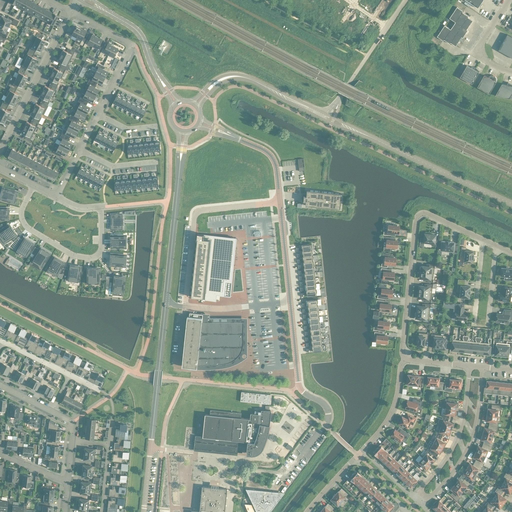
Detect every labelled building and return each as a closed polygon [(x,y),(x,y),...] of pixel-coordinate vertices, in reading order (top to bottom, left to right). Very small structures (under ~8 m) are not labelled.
[(18,9),(22,0),(16,0),(14,5),(14,6),(14,5),(17,6),(16,8),(18,9)] [(26,0),(22,0),(18,9),(19,7),(24,10),(28,1),(26,0)] [(483,0),(465,0),(478,8),(483,0)] [(28,1),(24,10),(28,12),(33,3),(28,1)] [(33,16),(38,6),(33,3),(28,12),(33,14),(32,16),(33,16)] [(38,6),(33,16),(37,18),(43,8),(38,6)] [(462,12),(463,11),(457,7),(449,18),(455,22),(450,29),(444,25),(437,37),(443,41),(443,40),(449,44),(450,43),(455,46),(461,37),(462,38),(464,36),(467,30),(466,30),(472,22),(472,21),(468,18),(467,17),(468,16),(462,12)] [(43,8),(37,18),(38,18),(38,17),(43,20),(47,11),(43,8)] [(47,23),(52,14),(47,11),(43,20),(47,22),(47,23)] [(52,14),(47,23),(52,26),(57,16),(52,14)] [(1,16),(0,18),(0,23),(8,27),(9,23),(16,27),(19,21),(8,16),(7,19),(1,16)] [(6,31),(8,27),(0,23),(0,30),(1,31),(0,32),(0,34),(6,38),(8,32),(6,31)] [(77,38),(81,29),(76,26),(76,27),(75,27),(73,30),(74,30),(72,35),(77,38)] [(81,29),(77,38),(82,40),(79,45),(82,46),(85,40),(83,39),(86,31),(87,30),(84,29),(83,30),(81,29)] [(37,33),(33,42),(42,46),(43,45),(44,45),(45,42),(44,42),(45,41),(41,39),(43,36),(37,33)] [(88,44),(93,46),(97,37),(95,36),(96,35),(93,34),(92,35),(88,42),(86,41),(83,47),(86,48),(88,44)] [(511,37),(507,34),(498,50),(511,58),(511,37)] [(97,37),(93,46),(98,49),(95,53),(98,54),(101,49),(98,47),(102,40),(102,39),(100,37),(99,38),(97,37)] [(28,51),(34,54),(36,50),(39,52),(40,52),(40,51),(41,52),(42,49),(41,48),(42,46),(33,42),(32,42),(33,42),(28,51)] [(104,52),(109,55),(113,46),(111,45),(111,44),(109,43),(108,44),(108,43),(104,51),(102,49),(99,55),(102,57),(104,52)] [(113,46),(109,55),(111,56),(110,58),(112,60),(116,52),(117,53),(119,50),(118,49),(118,48),(113,46)] [(63,50),(62,52),(61,52),(59,55),(70,61),(75,52),(71,50),(69,49),(67,52),(63,50)] [(22,59),(33,64),(34,63),(35,64),(36,60),(35,60),(36,59),(32,57),(34,54),(28,51),(26,54),(24,59),(22,59)] [(70,61),(59,55),(58,59),(57,61),(62,63),(60,67),(66,69),(66,70),(67,70),(69,67),(67,66),(70,61)] [(19,69),(25,72),(27,68),(30,70),(31,70),(30,70),(31,69),(32,69),(33,66),(32,66),(33,64),(22,59),(20,65),(21,65),(19,69)] [(95,73),(105,78),(108,72),(104,70),(105,67),(103,66),(97,63),(96,66),(98,67),(95,73)] [(460,77),(472,84),(478,72),(479,71),(476,68),(471,67),(471,68),(466,65),(460,77)] [(50,73),(61,79),(66,69),(60,67),(58,70),(57,70),(54,68),(53,70),(52,70),(50,73)] [(13,77),(24,82),(25,80),(26,81),(27,78),(26,78),(27,77),(23,75),(25,72),(19,69),(17,72),(18,73),(16,78),(13,77)] [(61,79),(50,73),(49,77),(48,79),(52,81),(53,81),(51,85),(56,87),(58,84),(57,83),(60,78),(61,79)] [(88,81),(95,84),(96,81),(102,84),(105,78),(95,73),(93,77),(91,76),(88,81)] [(477,87),(489,94),(496,82),(496,81),(496,78),(495,76),(493,75),(490,75),(488,76),(488,77),(484,75),(477,87)] [(24,82),(13,77),(11,82),(10,82),(8,86),(10,87),(16,89),(18,86),(21,88),(22,88),(21,88),(22,87),(23,87),(24,85),(23,84),(24,82)] [(86,91),(96,96),(99,90),(93,87),(95,84),(88,81),(86,86),(88,87),(86,91)] [(511,84),(508,82),(506,85),(502,84),(495,96),(511,99),(511,84)] [(41,91),(52,96),(54,91),(55,91),(56,87),(51,85),(49,88),(45,86),(44,86),(45,86),(44,88),(43,87),(41,91)] [(14,93),(16,89),(10,87),(8,90),(5,96),(15,100),(16,98),(17,99),(18,96),(17,96),(18,95),(14,93)] [(49,101),(52,96),(41,91),(39,94),(40,95),(39,97),(44,99),(42,103),(48,106),(48,105),(49,102),(49,101)] [(96,96),(86,91),(84,95),(82,94),(79,99),(86,102),(87,99),(93,102),(96,96)] [(122,98),(117,95),(111,106),(112,106),(113,103),(117,105),(116,108),(122,98)] [(15,100),(5,96),(6,96),(4,101),(3,101),(1,105),(7,108),(9,104),(12,106),(13,106),(12,106),(13,105),(14,105),(15,103),(14,102),(15,100)] [(121,111),(127,100),(122,98),(116,108),(117,108),(118,106),(122,108),(121,110),(121,111)] [(86,102),(79,99),(77,104),(79,105),(77,109),(87,114),(90,108),(84,105),(86,102)] [(127,110),(132,102),(127,100),(121,111),(123,108),(127,110),(126,113),(127,110)] [(132,113),(136,105),(132,102),(127,110),(126,113),(128,111),(132,113),(131,115),(131,116),(132,113)] [(35,104),(36,104),(35,106),(34,105),(32,109),(44,115),(48,106),(42,103),(40,106),(36,104),(35,104)] [(0,115),(6,118),(7,116),(8,117),(9,114),(8,114),(9,113),(5,111),(7,108),(1,105),(0,106),(0,115)] [(137,115),(141,107),(136,105),(132,113),(131,116),(133,113),(137,115),(135,118),(136,118),(137,115)] [(141,121),(146,110),(141,107),(137,115),(136,118),(137,115),(142,117),(140,120),(141,121)] [(30,112),(31,113),(30,115),(30,114),(30,115),(34,117),(33,120),(38,123),(41,117),(40,117),(41,114),(44,115),(32,109),(30,112)] [(70,117),(77,120),(78,117),(84,120),(87,114),(77,109),(75,113),(73,112),(70,117)] [(77,120),(70,117),(68,122),(70,123),(68,127),(78,132),(81,126),(75,123),(77,120)] [(23,127),(34,132),(38,123),(33,120),(31,124),(27,122),(26,122),(27,122),(26,124),(25,123),(23,127)] [(34,132),(23,127),(21,130),(22,131),(21,133),(21,132),(21,133),(25,135),(24,138),(29,141),(31,138),(34,132)] [(78,132),(68,127),(66,131),(64,130),(61,135),(68,138),(69,135),(75,138),(78,132)] [(103,135),(98,132),(93,143),(95,141),(99,143),(98,145),(98,146),(99,143),(103,135)] [(68,138),(61,135),(58,140),(61,141),(59,145),(69,150),(72,144),(66,141),(68,138)] [(104,145),(108,137),(103,135),(99,143),(98,146),(103,148),(104,145)] [(109,148),(113,140),(108,137),(104,145),(103,148),(104,146),(109,148),(107,150),(109,148)] [(112,153),(118,142),(113,140),(109,148),(107,150),(108,151),(109,148),(114,150),(112,153)] [(69,150),(59,145),(57,149),(55,148),(52,153),(59,156),(60,153),(66,156),(69,150)] [(202,187),(202,188),(210,189),(210,191),(214,192),(214,189),(213,189),(215,162),(257,176),(257,177),(256,177),(259,178),(260,174),(258,174),(261,166),(210,149),(206,148),(206,150),(205,155),(205,156),(205,157),(205,159),(205,162),(204,167),(204,169),(203,174),(204,174),(203,176),(203,182),(203,184),(202,184),(202,185),(202,187)] [(17,152),(12,149),(8,157),(13,160),(17,152)] [(22,155),(17,152),(13,160),(18,163),(22,155)] [(27,157),(22,155),(18,163),(23,165),(27,157)] [(32,160),(27,157),(23,165),(28,168),(32,160)] [(34,170),(38,162),(32,160),(28,168),(34,170)] [(43,165),(38,162),(34,170),(39,173),(43,165)] [(48,168),(43,165),(39,173),(44,175),(48,168)] [(53,170),(48,168),(44,175),(49,178),(53,170)] [(81,178),(85,170),(80,168),(75,178),(76,176),(81,178),(79,181),(80,181),(81,178)] [(53,170),(49,178),(54,181),(58,173),(53,170)] [(86,181),(90,172),(85,170),(81,178),(80,181),(81,178),(86,180),(84,183),(85,183),(86,181)] [(91,183),(95,175),(90,172),(86,181),(85,183),(86,181),(91,183),(89,185),(90,186),(91,183)] [(96,185),(100,177),(95,175),(91,183),(90,186),(91,183),(95,185),(94,188),(96,185)] [(96,185),(94,188),(95,188),(96,186),(100,188),(99,190),(99,191),(105,180),(100,177),(96,185)] [(17,193),(3,189),(0,199),(14,203),(17,193)] [(341,194),(307,190),(306,197),(304,196),(303,201),(302,201),(306,202),(305,206),(340,209),(340,202),(338,202),(338,200),(340,200),(341,194)] [(9,209),(0,208),(0,220),(9,220),(9,209)] [(111,225),(111,229),(121,229),(121,225),(120,225),(120,219),(121,219),(121,215),(111,215),(111,219),(112,219),(112,225),(111,225)] [(9,225),(0,231),(0,236),(4,243),(16,235),(9,225)] [(383,235),(390,236),(391,232),(398,233),(399,226),(398,226),(398,225),(393,225),(393,226),(388,225),(388,227),(387,227),(387,231),(388,231),(388,232),(383,231),(383,235)] [(210,294),(217,295),(219,295),(230,296),(234,257),(236,238),(208,235),(204,235),(197,234),(196,239),(197,239),(197,241),(191,297),(192,297),(203,298),(203,293),(210,294)] [(424,242),(434,243),(434,246),(437,247),(438,240),(435,240),(435,235),(425,234),(424,242)] [(111,236),(111,248),(125,248),(125,236),(111,236)] [(386,245),(386,247),(391,247),(391,248),(395,249),(395,248),(397,248),(397,241),(390,240),(390,237),(383,236),(383,240),(387,240),(387,241),(386,241),(385,245),(386,245)] [(33,244),(24,238),(17,250),(26,255),(33,244)] [(450,242),(446,241),(446,242),(442,241),(441,250),(453,251),(453,253),(456,253),(457,244),(454,243),(454,242),(450,242)] [(472,262),(473,251),(465,250),(466,247),(461,247),(461,255),(464,256),(464,263),(468,264),(468,262),(472,262)] [(49,254),(41,248),(33,260),(42,265),(49,254)] [(111,255),(110,265),(124,266),(125,256),(111,255)] [(381,263),(381,267),(387,267),(388,264),(395,265),(396,258),(394,258),(394,257),(390,256),(390,258),(385,257),(385,259),(384,258),(383,262),(385,262),(384,263),(381,263)] [(63,263),(54,257),(47,270),(57,275),(63,263)] [(421,272),(434,274),(434,265),(428,264),(428,267),(421,266),(420,270),(421,270),(421,272)] [(80,267),(70,265),(68,279),(78,281),(80,267)] [(99,268),(87,268),(87,282),(99,282),(99,268)] [(381,268),(380,278),(387,279),(387,280),(392,281),(392,279),(393,280),(394,273),(387,272),(387,269),(381,268)] [(511,268),(501,268),(500,276),(509,277),(509,280),(511,280),(511,268)] [(434,274),(421,272),(420,274),(419,278),(426,279),(426,282),(433,283),(434,274)] [(124,278),(114,277),(112,291),(123,292),(124,278)] [(465,280),(458,280),(457,287),(461,287),(460,297),(460,299),(464,299),(465,298),(469,298),(470,286),(464,286),(465,280)] [(419,292),(431,293),(432,284),(426,284),(426,287),(419,286),(418,290),(419,290),(419,292)] [(511,295),(511,288),(503,287),(502,293),(499,293),(498,300),(510,302),(510,295),(511,295)] [(392,290),(382,289),(381,295),(377,295),(377,298),(383,299),(383,296),(392,297),(392,290)] [(431,293),(419,292),(418,294),(417,298),(424,299),(424,302),(431,303),(431,293)] [(383,304),(383,301),(376,300),(376,304),(380,304),(380,305),(379,305),(378,309),(380,309),(380,310),(384,311),(384,312),(388,312),(389,311),(390,311),(391,305),(383,304)] [(417,312),(429,313),(430,304),(424,304),(423,307),(416,306),(416,310),(417,310),(417,312)] [(454,319),(466,320),(467,313),(463,312),(464,306),(458,306),(457,312),(455,312),(454,319)] [(511,310),(504,310),(504,315),(496,314),(496,316),(495,315),(495,320),(496,320),(496,322),(500,322),(500,323),(504,324),(504,323),(509,323),(509,319),(511,319),(511,310)] [(429,313),(417,312),(416,314),(415,318),(422,319),(422,322),(428,322),(429,313)] [(202,321),(202,319),(203,314),(189,313),(189,317),(187,317),(182,367),(197,368),(197,366),(198,366),(202,321)] [(388,320),(383,320),(383,321),(378,321),(378,327),(374,327),(373,330),(380,331),(381,328),(388,329),(389,322),(388,322),(388,320)] [(244,344),(244,322),(202,321),(198,366),(202,367),(204,367),(207,367),(209,367),(212,367),(214,366),(217,366),(220,365),(223,365),(226,364),(228,363),(231,362),(234,361),(235,360),(237,359),(238,358),(239,357),(240,355),(241,354),(242,352),(243,350),(243,348),(244,346),(244,344)] [(5,334),(8,336),(6,339),(13,342),(17,335),(12,333),(16,327),(10,324),(5,334)] [(27,339),(23,337),(26,332),(21,329),(15,340),(18,341),(17,344),(23,347),(28,338),(27,339)] [(440,335),(439,348),(441,348),(441,349),(445,349),(445,342),(448,343),(449,336),(444,335),(444,332),(440,331),(440,335)] [(380,336),(380,333),(374,332),(374,335),(377,336),(377,337),(376,337),(375,341),(376,341),(376,342),(381,343),(381,344),(385,344),(385,343),(387,343),(388,337),(380,336)] [(417,337),(417,342),(418,342),(417,346),(418,346),(418,347),(423,347),(423,346),(424,340),(427,340),(428,334),(419,333),(418,338),(417,337)] [(38,344),(34,342),(36,337),(31,334),(26,345),(29,346),(27,349),(34,353),(38,344)] [(437,348),(439,348),(440,335),(431,334),(430,341),(433,341),(433,348),(437,348)] [(484,343),(483,354),(490,354),(491,339),(488,338),(488,342),(489,342),(488,344),(484,343)] [(501,356),(503,343),(499,343),(499,340),(494,340),(493,348),(496,348),(495,355),(501,356)] [(38,344),(34,353),(40,356),(42,353),(45,354),(50,344),(44,341),(41,347),(37,345),(38,344)] [(503,343),(501,356),(508,356),(508,353),(511,353),(511,345),(511,342),(506,341),(506,344),(503,343)] [(48,349),(44,358),(51,361),(52,358),(55,359),(60,349),(55,346),(52,351),(48,349),(49,349),(48,349)] [(59,354),(54,363),(61,366),(62,363),(65,365),(71,354),(65,351),(63,357),(59,355),(59,354)] [(69,359),(65,368),(71,371),(73,368),(76,370),(81,359),(76,357),(73,362),(69,360),(69,359)] [(89,370),(91,365),(86,362),(83,368),(79,366),(75,373),(82,377),(83,374),(86,375),(89,370)] [(10,367),(6,365),(2,373),(7,375),(8,372),(11,373),(15,366),(12,364),(10,367)] [(18,367),(15,366),(11,373),(14,375),(12,378),(17,380),(21,373),(17,370),(18,367)] [(86,375),(89,376),(87,379),(94,383),(96,379),(101,382),(103,376),(98,374),(96,373),(95,375),(91,372),(92,371),(89,370),(86,375)] [(21,373),(17,380),(22,383),(23,379),(26,381),(30,373),(27,371),(25,375),(21,373)] [(33,375),(30,373),(26,381),(29,382),(27,385),(32,388),(36,380),(31,378),(33,375)] [(407,375),(407,384),(408,384),(409,385),(413,386),(414,385),(414,384),(417,385),(417,386),(422,387),(423,377),(418,377),(418,376),(407,375)] [(439,378),(427,377),(427,385),(435,386),(435,389),(442,390),(443,383),(439,382),(439,378)] [(36,380),(32,388),(36,390),(38,387),(41,388),(44,380),(42,379),(40,382),(36,380)] [(461,380),(450,379),(449,383),(445,383),(444,390),(451,391),(452,387),(461,388),(461,380)] [(44,380),(41,388),(44,389),(42,393),(47,395),(51,386),(47,384),(48,382),(44,380)] [(492,394),(493,382),(487,381),(486,385),(484,385),(484,384),(483,393),(492,394)] [(51,386),(47,395),(51,397),(53,394),(56,395),(60,388),(56,386),(55,388),(51,386)] [(65,395),(61,402),(63,403),(63,404),(67,405),(70,398),(68,397),(70,393),(67,391),(65,395)] [(269,404),(270,395),(241,392),(240,402),(269,404)] [(73,399),(70,398),(67,405),(73,408),(78,397),(75,395),(73,399)] [(81,399),(78,397),(73,408),(78,411),(79,411),(82,404),(79,403),(81,399)] [(405,408),(416,411),(417,408),(420,408),(422,401),(415,399),(414,402),(412,401),(412,402),(407,401),(407,402),(406,402),(404,407),(405,407),(405,408)] [(446,402),(445,408),(456,410),(456,407),(457,408),(458,404),(456,403),(456,400),(445,399),(445,402),(446,402)] [(15,407),(15,406),(11,405),(10,416),(15,417),(14,419),(22,420),(23,413),(18,413),(18,407),(15,407)] [(487,415),(497,416),(498,410),(500,411),(501,406),(493,405),(492,409),(487,408),(486,412),(487,412),(487,415)] [(456,410),(445,408),(444,414),(443,414),(442,417),(448,418),(449,415),(456,416),(457,412),(455,412),(456,410)] [(202,437),(195,436),(194,447),(194,448),(201,449),(201,448),(232,451),(232,452),(242,453),(242,452),(238,452),(239,442),(239,440),(231,440),(234,417),(229,417),(229,412),(210,410),(210,415),(205,414),(202,437)] [(262,450),(262,449),(263,448),(264,446),(265,445),(266,441),(267,437),(268,434),(269,431),(270,425),(269,425),(270,421),(271,417),(271,410),(269,410),(265,410),(261,410),(261,414),(250,413),(250,419),(248,419),(245,443),(247,443),(246,455),(251,455),(252,455),(253,455),(254,455),(255,455),(256,455),(257,454),(258,454),(259,453),(260,453),(260,452),(261,451),(262,450)] [(239,440),(239,442),(243,443),(245,443),(248,419),(241,418),(241,413),(229,412),(229,417),(234,417),(231,440),(239,440)] [(399,422),(399,423),(408,428),(409,424),(412,425),(416,418),(407,414),(405,418),(402,416),(400,419),(398,422),(399,422)] [(37,422),(37,417),(30,416),(31,415),(27,415),(27,416),(26,416),(25,420),(26,420),(26,424),(34,424),(34,427),(39,428),(40,422),(37,422)] [(490,425),(498,427),(498,422),(496,422),(497,416),(487,415),(486,418),(485,418),(485,421),(490,421),(490,425)] [(448,418),(442,417),(441,420),(443,420),(441,426),(451,430),(451,427),(453,428),(454,424),(447,422),(448,418)] [(50,431),(50,435),(59,436),(60,431),(57,430),(57,427),(48,422),(48,430),(50,431)] [(118,440),(124,441),(124,440),(125,431),(126,425),(120,424),(119,430),(115,429),(115,437),(118,437),(118,440)] [(483,434),(492,437),(494,431),(496,432),(498,427),(490,425),(488,429),(483,427),(482,430),(483,431),(483,434)] [(451,430),(441,426),(439,432),(437,431),(436,434),(442,437),(443,433),(450,436),(451,432),(450,432),(451,430)] [(400,442),(401,440),(405,442),(409,435),(401,429),(399,431),(398,431),(397,431),(395,430),(394,431),(393,430),(390,435),(391,435),(390,436),(394,439),(393,440),(396,442),(397,441),(400,442)] [(436,438),(433,443),(442,448),(443,446),(444,447),(446,443),(440,440),(442,437),(436,434),(435,437),(436,438)] [(484,444),(491,447),(493,443),(491,442),(492,437),(483,434),(482,437),(481,436),(480,439),(485,441),(484,444)] [(59,436),(50,435),(49,439),(46,439),(46,442),(56,443),(56,441),(59,441),(59,436)] [(4,436),(3,440),(3,445),(6,445),(6,449),(11,449),(12,440),(7,439),(7,437),(4,436)] [(12,440),(11,449),(16,450),(16,446),(19,447),(20,443),(20,441),(20,438),(17,438),(17,440),(12,440)] [(118,440),(118,443),(114,443),(113,450),(123,451),(123,446),(129,447),(129,441),(124,440),(124,441),(118,440)] [(49,450),(58,451),(58,446),(55,446),(56,443),(46,442),(46,445),(50,447),(49,450)] [(28,448),(27,447),(23,447),(23,443),(20,443),(19,447),(19,451),(22,452),(22,455),(27,456),(28,448)] [(442,448),(433,443),(430,448),(428,447),(427,450),(432,454),(434,455),(436,452),(440,454),(442,451),(441,450),(442,448)] [(27,447),(28,448),(27,456),(32,456),(32,453),(36,453),(37,445),(33,444),(33,447),(28,446),(27,447)] [(476,452),(485,456),(487,451),(489,452),(491,447),(484,444),(482,448),(477,446),(476,448),(477,449),(476,452)] [(378,458),(385,451),(381,447),(379,449),(378,448),(378,447),(377,447),(374,451),(375,451),(376,452),(374,454),(378,458)] [(58,451),(49,450),(49,454),(45,455),(44,458),(54,459),(54,456),(57,456),(58,451)] [(430,456),(432,454),(427,450),(425,452),(426,453),(422,458),(430,465),(431,463),(432,464),(435,461),(430,456)] [(122,462),(122,458),(128,459),(128,453),(117,451),(116,455),(113,454),(112,462),(122,463),(122,462)] [(382,462),(389,454),(385,451),(378,458),(380,459),(382,462)] [(477,459),(475,463),(483,467),(485,462),(482,461),(485,456),(476,452),(474,455),(473,454),(472,457),(477,459)] [(385,463),(386,465),(393,458),(389,454),(382,462),(384,464),(385,463)] [(54,459),(44,458),(44,461),(48,462),(48,466),(54,467),(55,467),(56,467),(57,461),(54,461),(54,459)] [(390,469),(397,462),(393,458),(386,465),(388,466),(388,467),(390,469)] [(430,465),(422,458),(418,462),(417,461),(415,463),(419,468),(421,466),(427,470),(429,467),(429,466),(430,465)] [(394,472),(401,465),(397,462),(390,469),(392,471),(393,471),(394,472)] [(115,463),(115,466),(112,466),(111,473),(119,474),(119,469),(126,470),(127,464),(115,463)] [(466,469),(475,474),(478,469),(480,471),(483,467),(475,463),(473,466),(469,463),(467,465),(468,466),(466,469)] [(398,476),(405,469),(401,465),(394,472),(396,474),(398,476)] [(402,480),(409,473),(405,469),(398,476),(400,479),(401,478),(402,480)] [(464,479),(471,484),(474,480),(472,479),(475,474),(466,469),(465,471),(464,471),(462,473),(467,476),(464,479)] [(16,470),(8,470),(7,482),(9,482),(9,483),(13,483),(13,482),(15,482),(18,483),(19,477),(16,476),(16,470)] [(351,479),(355,483),(361,476),(357,472),(355,474),(354,473),(354,472),(351,476),(353,477),(351,479)] [(406,484),(413,476),(409,473),(402,480),(404,481),(403,481),(406,484)] [(503,483),(511,488),(511,481),(509,480),(511,477),(505,474),(503,477),(506,479),(503,483)] [(31,476),(23,475),(21,486),(29,487),(29,488),(33,489),(34,482),(30,481),(31,476)] [(114,478),(110,477),(110,485),(120,486),(119,485),(120,481),(125,482),(126,476),(114,475),(114,478)] [(359,487),(366,479),(363,477),(363,478),(361,476),(355,483),(359,487)] [(415,482),(416,482),(417,480),(413,476),(406,484),(408,486),(409,486),(410,487),(412,485),(414,486),(413,487),(417,483),(416,483),(415,482)] [(363,490),(369,483),(368,482),(366,479),(359,487),(363,490)] [(457,482),(455,484),(462,491),(466,486),(468,488),(471,484),(464,479),(462,482),(458,479),(456,481),(457,482)] [(367,494),(374,487),(371,485),(369,483),(363,490),(367,494)] [(497,489),(502,492),(504,490),(510,493),(511,490),(511,489),(511,488),(503,483),(501,488),(498,486),(497,489)] [(462,491),(455,484),(453,487),(452,486),(450,488),(454,492),(451,495),(457,501),(460,497),(459,495),(462,491)] [(43,495),(53,496),(54,490),(47,489),(48,486),(42,486),(41,489),(44,489),(43,495)] [(113,486),(113,489),(109,489),(108,496),(116,497),(117,493),(124,493),(125,487),(113,486)] [(224,511),(227,489),(202,486),(199,510),(201,510),(200,511),(224,511)] [(371,498),(377,491),(376,489),(374,487),(367,494),(371,498)] [(338,491),(331,499),(337,506),(345,497),(344,497),(347,494),(341,489),(339,492),(338,491)] [(494,497),(503,504),(504,502),(506,499),(500,495),(502,492),(497,489),(493,493),(496,495),(494,497)] [(269,511),(281,496),(270,493),(268,495),(266,494),(248,491),(256,511),(269,511)] [(375,502),(382,494),(379,492),(377,491),(371,498),(375,502)] [(379,505),(385,498),(384,497),(384,496),(382,494),(375,502),(379,505)] [(487,503),(492,507),(494,504),(500,508),(502,505),(503,504),(494,497),(491,502),(489,500),(487,503)] [(9,505),(10,499),(7,498),(7,499),(1,499),(0,510),(6,511),(6,505),(9,505)] [(107,508),(115,509),(116,504),(123,505),(123,499),(112,498),(112,501),(108,501),(107,508)] [(383,509),(389,501),(387,499),(387,500),(385,498),(379,505),(383,509)] [(390,511),(393,509),(393,508),(393,509),(391,508),(393,506),(391,504),(392,504),(389,501),(383,509),(385,511),(387,511),(389,511),(390,511),(389,511),(390,511)] [(436,511),(443,504),(439,501),(437,503),(436,502),(436,501),(432,505),(433,505),(433,504),(434,506),(432,508),(434,509),(434,510),(436,511)] [(38,505),(37,511),(40,511),(42,511),(49,511),(51,511),(52,507),(49,507),(43,506),(44,503),(37,502),(37,505),(38,505)] [(483,511),(484,511),(493,511),(490,509),(492,507),(487,503),(483,507),(485,509),(483,511)]
